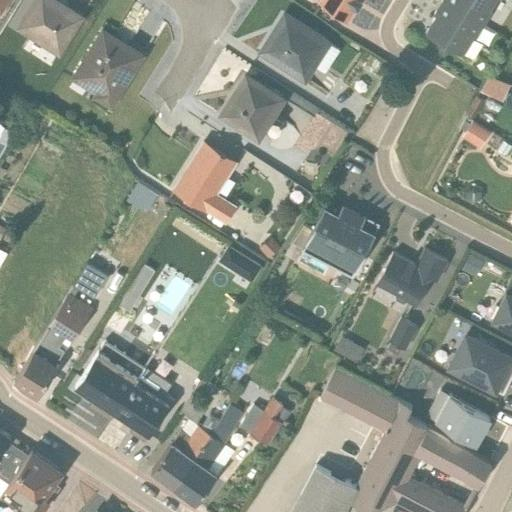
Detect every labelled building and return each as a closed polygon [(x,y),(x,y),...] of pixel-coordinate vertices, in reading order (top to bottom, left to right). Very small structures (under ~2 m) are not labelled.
[(0,0),(0,14),(8,0),(0,0)] [(33,0),(15,28),(59,55),(84,16),(59,0),(33,0)] [(332,31),(284,0),(283,0),(257,42),(306,73),(317,56),(325,61),(340,38),(331,33),(332,31)] [(332,0),(347,9),(352,0),(332,0)] [(483,12),(463,0),(435,0),(434,2),(436,3),(426,20),(463,42),(473,25),(475,26),(483,12)] [(463,0),(483,12),(489,2),(489,0),(463,0)] [(111,108),(144,56),(102,29),(72,78),(94,93),(92,96),(111,108)] [(489,63),(480,78),(503,87),(510,71),(489,63)] [(285,90),(246,65),(220,105),(260,131),(285,90)] [(468,99),(475,104),(484,87),(477,83),(468,99)] [(462,124),(480,135),(490,119),(472,108),(462,124)] [(0,154),(13,132),(0,123),(0,154)] [(237,151),(203,129),(172,178),(226,213),(237,195),(218,182),(237,151)] [(139,172),(128,189),(147,202),(158,184),(139,172)] [(353,264),(380,212),(343,193),(328,221),(315,214),(313,218),(304,213),(292,232),(351,264),(353,264)] [(272,226),(259,237),(268,247),(281,237),(272,226)] [(437,267),(448,248),(448,247),(424,235),(416,251),(393,239),(376,272),(396,283),(397,289),(404,292),(407,289),(415,293),(430,264),(437,267)] [(262,256),(229,236),(219,251),(252,272),(262,256)] [(483,248),(470,241),(462,257),(475,264),(483,248)] [(94,288),(107,265),(88,253),(15,371),(38,385),(93,298),(75,287),(80,280),(94,288)] [(154,260),(141,253),(116,294),(129,302),(154,260)] [(511,317),(511,280),(506,278),(498,293),(495,291),(489,302),(489,303),(492,304),(491,307),(511,317)] [(391,330),(387,339),(398,345),(402,336),(405,337),(416,315),(400,307),(388,329),(391,330)] [(473,325),(465,321),(448,352),(503,380),(511,363),(511,345),(489,333),(493,325),(477,317),(473,325)] [(356,351),(364,337),(341,326),(334,339),(356,351)] [(144,356),(105,332),(75,377),(84,384),(83,387),(92,392),(90,396),(112,410),(144,356)] [(416,442),(478,474),(492,450),(407,404),(412,395),(335,356),(320,386),(384,419),(381,427),(416,442)] [(172,389),(138,366),(115,406),(133,418),(131,422),(145,431),(172,389)] [(209,395),(204,391),(215,376),(202,367),(185,393),(179,402),(189,409),(152,462),(174,478),(212,425),(199,416),(201,414),(198,411),(209,395)] [(440,378),(426,404),(475,433),(491,406),(440,378)] [(249,423),(268,434),(282,412),(284,413),(291,401),(282,394),(283,393),(272,386),(265,397),(249,423)] [(225,434),(244,401),(230,393),(211,426),(174,478),(180,482),(205,482),(234,440),(225,434)] [(239,416),(249,423),(265,397),(261,395),(259,398),(253,394),(239,416)] [(9,431),(11,428),(0,420),(0,486),(29,444),(9,431)] [(436,511),(458,511),(467,497),(410,465),(419,445),(381,427),(355,474),(316,454),(285,511),(338,511),(349,491),(367,500),(397,491),(436,511)] [(62,462),(32,440),(2,486),(30,507),(32,504),(38,508),(54,485),(49,481),(62,462)] [(106,511),(96,503),(87,511),(106,511)]
